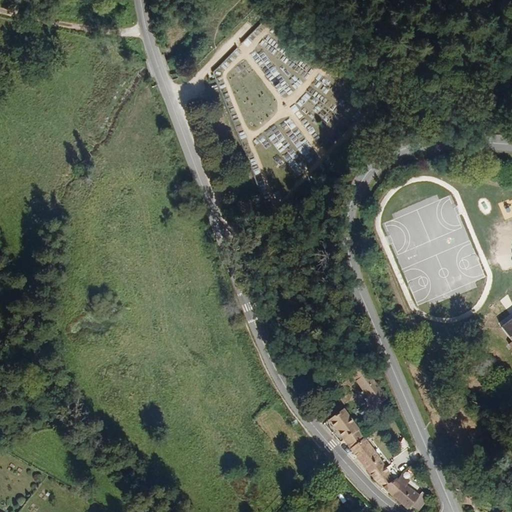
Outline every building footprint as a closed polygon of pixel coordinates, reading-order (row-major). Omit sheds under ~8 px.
[(256,24),(262,29),(267,23),(262,18),(256,24)] [(285,82),(276,85),(280,96),(289,93),(285,82)] [(511,324),(501,332),(511,346),(511,324)] [(342,385),(353,377),(348,370),(342,362),(331,370),(342,385)] [(377,411),(389,403),(364,366),(359,369),(356,366),(348,370),(353,377),(364,392),(377,411)] [(366,441),(369,439),(346,409),(328,423),(344,443),(350,452),(366,441)] [(397,480),(400,478),(390,466),(387,469),(366,441),(350,452),(375,483),(382,491),(397,480)] [(313,479),(317,484),(325,477),(321,472),(313,479)] [(404,487),(409,483),(402,477),(400,478),(397,480),(404,487)] [(413,511),(420,511),(428,505),(423,499),(419,502),(404,487),(397,480),(382,491),(405,511),(410,511),(412,511),(413,511)] [(462,510),(472,511),(475,500),(465,498),(455,496),(461,510),(462,510)]
